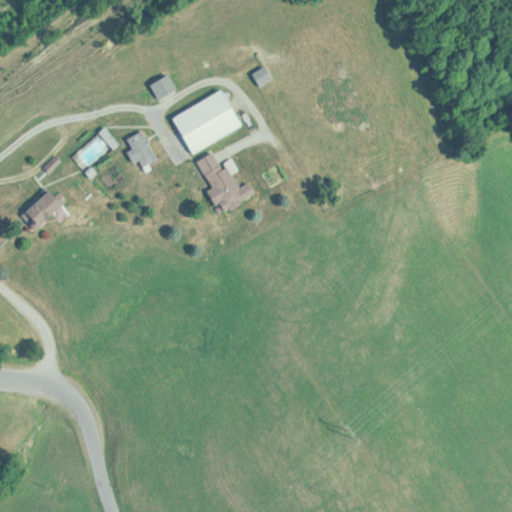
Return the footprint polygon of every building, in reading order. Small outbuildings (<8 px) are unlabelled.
[(275,78),(268,66),(257,73),(264,85),(275,78)] [(181,88),(172,73),(155,84),(164,99),(181,88)] [(178,115),(196,151),(247,127),(229,90),(178,115)] [(132,152),(137,163),(144,160),(146,167),(161,161),(149,130),(131,137),(136,150),(132,152)] [(200,161),(217,186),(212,190),(226,213),(260,192),(253,181),(244,186),(233,167),(229,170),(216,150),(200,161)] [(40,229),(69,206),(56,189),(26,212),(40,229)]
